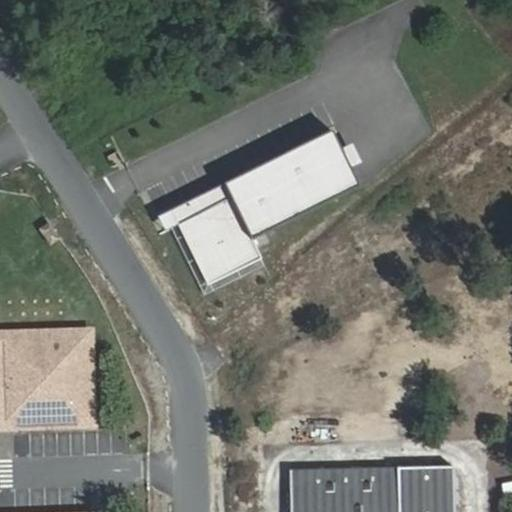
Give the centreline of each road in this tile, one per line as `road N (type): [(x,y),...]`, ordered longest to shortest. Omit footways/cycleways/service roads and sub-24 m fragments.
road 1 (residential): [(192,511),(190,384),(182,357),(0,72)]
road 2 (unknown): [(91,216),(383,54)]
